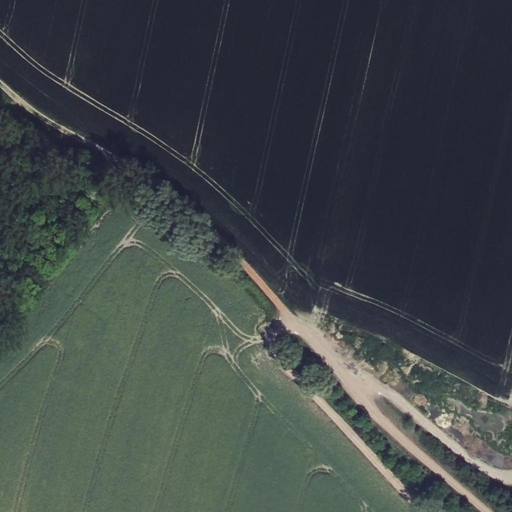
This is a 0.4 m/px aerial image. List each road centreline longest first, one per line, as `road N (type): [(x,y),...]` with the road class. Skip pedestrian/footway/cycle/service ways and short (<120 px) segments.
road 1 (track): [(0,83),(52,124),(188,205),(285,313)]
road 2 (track): [(285,313),(392,429),(489,511)]
road 3 (track): [(285,313),(270,338),(273,349),(427,511)]
road 4 (track): [(511,475),(467,457),(323,354)]
